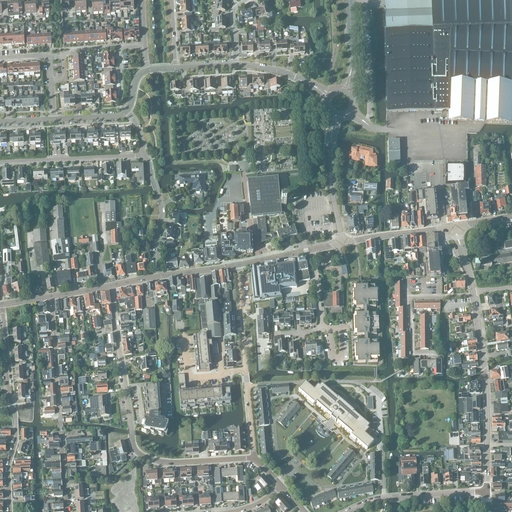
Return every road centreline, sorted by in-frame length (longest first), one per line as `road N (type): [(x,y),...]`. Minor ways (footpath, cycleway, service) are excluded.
road 1 (residential): [(253,457),(166,462),(135,450),(111,285)]
road 2 (residential): [(66,511),(51,296)]
road 3 (residential): [(1,304),(15,426),(9,511)]
road 4 (tertiary): [(486,490),(486,387),(472,294)]
road 5 (residential): [(0,162),(142,154)]
road 6 (residential): [(347,511),(383,498),(486,490)]
road 7 (residential): [(432,353),(412,350),(407,296),(472,294)]
road 8 (tertiary): [(342,242),(331,185),(335,114)]
road 9 (residential): [(159,276),(161,207),(142,154)]
road 10 (residential): [(50,81),(63,79),(63,56),(76,48),(144,45)]
